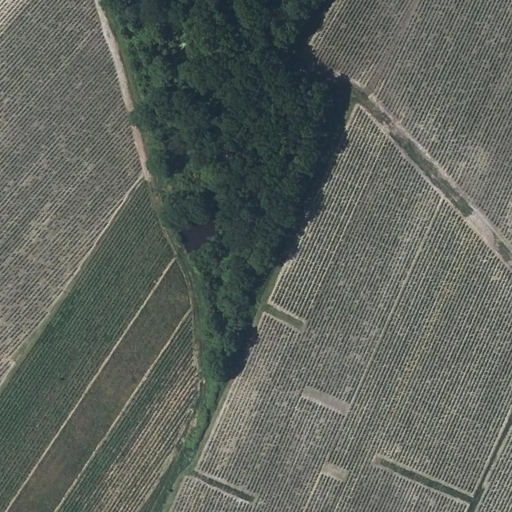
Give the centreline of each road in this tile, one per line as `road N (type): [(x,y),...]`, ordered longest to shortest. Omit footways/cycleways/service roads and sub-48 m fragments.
road 1 (track): [(96,0),(171,242),(199,294),(196,389),(166,475)]
road 2 (track): [(185,0),(362,99),(511,261)]
